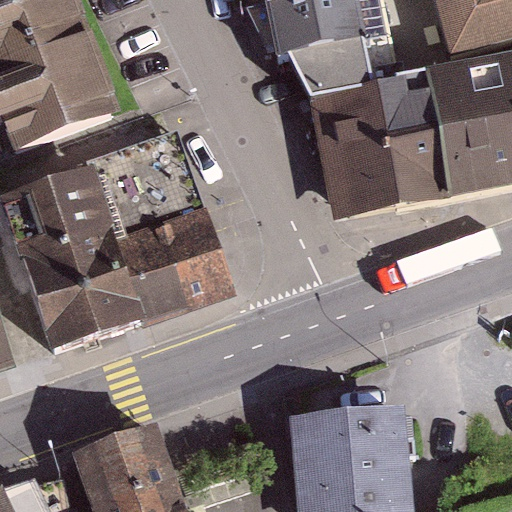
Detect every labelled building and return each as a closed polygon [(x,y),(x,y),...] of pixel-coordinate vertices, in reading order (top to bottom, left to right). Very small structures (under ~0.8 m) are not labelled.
[(74,0),(0,0),(0,75),(90,42),(74,0)] [(256,0),(279,69),(380,36),(368,0),(256,0)] [(511,0),(430,0),(447,58),(511,39),(511,0)] [(511,39),(447,58),(307,91),(341,224),(511,181),(511,39)] [(90,42),(0,75),(0,128),(15,169),(123,129),(90,42)] [(183,145),(0,206),(53,363),(236,302),(183,145)] [(0,341),(0,373),(9,371),(0,341)] [(407,511),(405,427),(296,430),(298,511),(407,511)] [(182,511),(164,440),(76,462),(89,511),(182,511)] [(43,511),(33,474),(0,487),(0,511),(43,511)]
